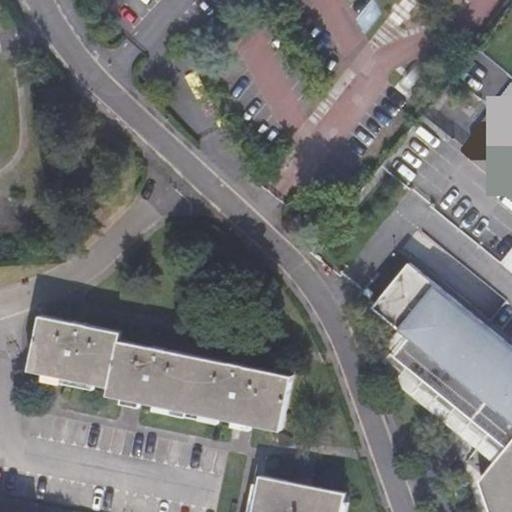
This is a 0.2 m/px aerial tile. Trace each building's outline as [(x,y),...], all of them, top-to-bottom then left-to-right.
[(511,103),(477,147),(511,175),(511,103)] [(293,198),(284,200),(283,212),(289,217),(298,214),(300,205),(293,198)] [(511,511),(511,334),(414,254),(377,298),(413,327),(397,346),(495,427),(510,439),(482,473),(496,511),(511,511)] [(91,381),(78,322),(39,314),(28,368),(91,381)] [(94,382),(81,323),(78,322),(91,381),(94,382)] [(119,331),(81,323),(94,382),(107,385),(105,392),(280,429),(292,375),(117,338),(119,331)] [(341,511),(345,495),(259,476),(251,511),(341,511)]
